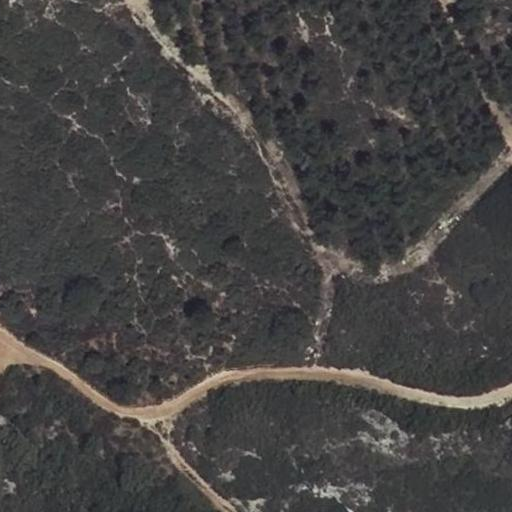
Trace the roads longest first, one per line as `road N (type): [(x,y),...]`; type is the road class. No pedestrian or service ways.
road 1 (track): [(243,511),(158,446),(152,414),(168,386),(199,375),(296,372),(457,390),(511,379)]
road 2 (track): [(312,374),(330,262),(255,138),(142,18),(138,0)]
road 3 (track): [(0,322),(120,409),(152,414)]
road 4 (track): [(511,156),(420,256),(383,275)]
road 5 (track): [(444,0),(511,138)]
